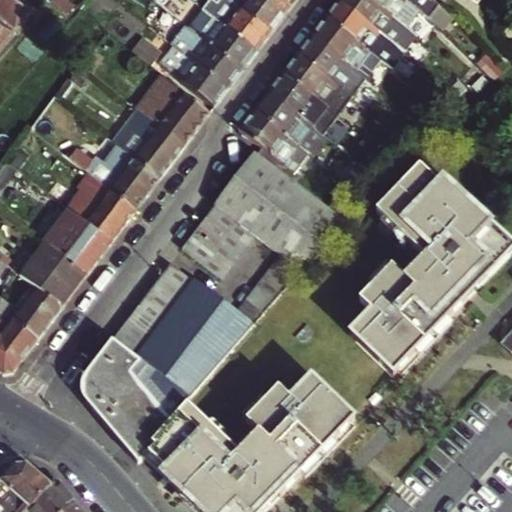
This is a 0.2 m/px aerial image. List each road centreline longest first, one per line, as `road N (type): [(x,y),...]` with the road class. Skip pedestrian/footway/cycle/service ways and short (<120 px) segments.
road 1 (residential): [(17,412),(323,0)]
road 2 (tertiary): [(17,412),(80,450),(135,511)]
